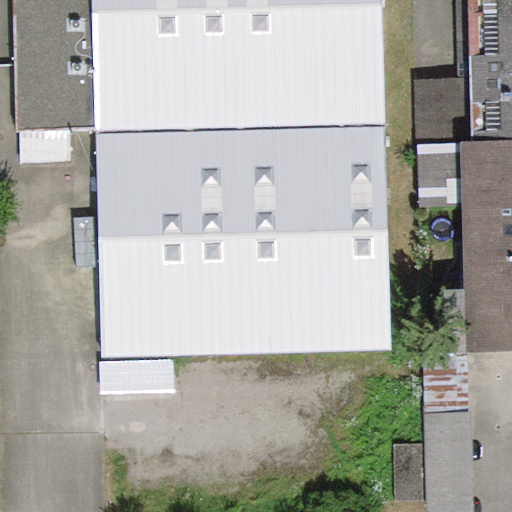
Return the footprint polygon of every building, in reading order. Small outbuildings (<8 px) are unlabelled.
[(2,0),(5,122),(89,118),(86,0),(2,0)] [(86,0),(89,118),(96,347),(386,339),(380,117),(376,0),(86,0)] [(511,0),(458,0),(461,131),(511,129),(511,0)] [(511,129),(461,131),(413,132),(414,189),(463,188),(465,287),(466,335),(511,333),(511,129)] [(465,287),(416,288),(419,457),(420,511),(469,511),(466,335),(465,287)] [(420,511),(419,457),(387,458),(387,511),(420,511)]
